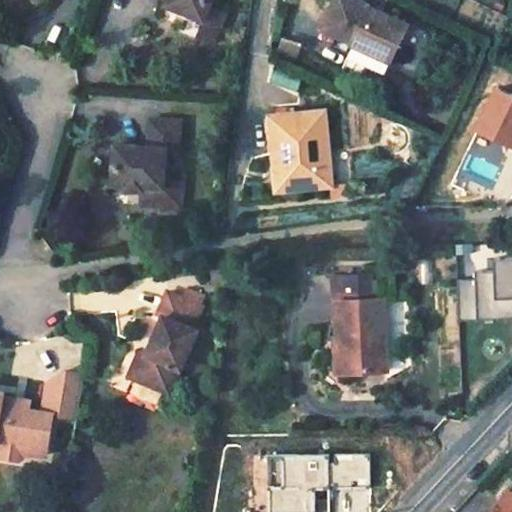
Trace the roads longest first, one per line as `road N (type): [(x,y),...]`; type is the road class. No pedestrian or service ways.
road 1 (residential): [(0,288),(52,88)]
road 2 (secondary): [(418,511),(511,412)]
